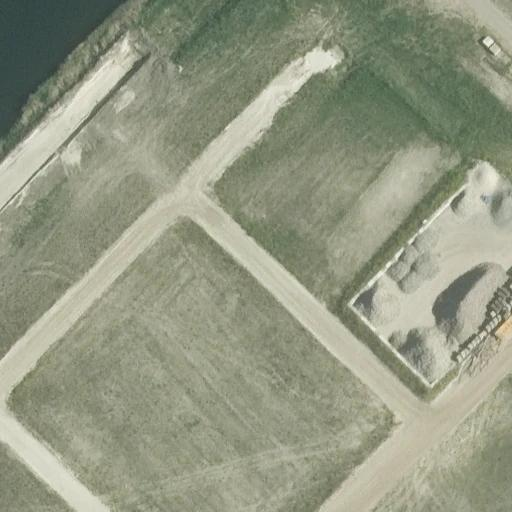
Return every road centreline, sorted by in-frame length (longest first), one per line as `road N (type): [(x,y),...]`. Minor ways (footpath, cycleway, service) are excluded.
road 1 (residential): [(185,190),(433,425)]
road 2 (residential): [(0,384),(185,190)]
road 3 (residential): [(185,190),(303,66)]
road 4 (residential): [(0,426),(89,511)]
road 5 (residential): [(347,511),(433,425)]
